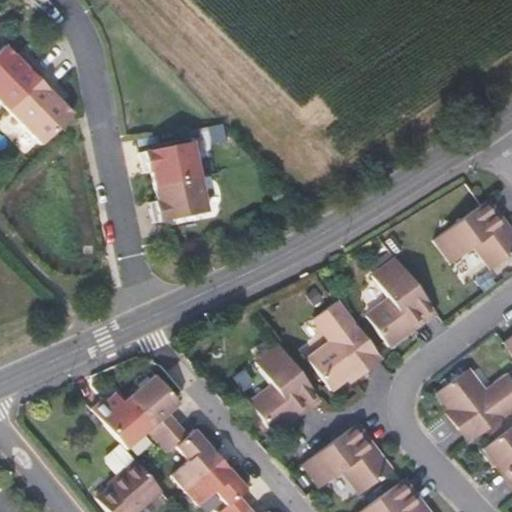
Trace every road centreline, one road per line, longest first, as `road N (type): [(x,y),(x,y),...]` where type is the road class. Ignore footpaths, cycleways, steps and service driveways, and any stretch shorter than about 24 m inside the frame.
road 1 (tertiary): [(136,324),(291,251),(488,127)]
road 2 (residential): [(55,0),(82,38),(136,324)]
road 3 (residential): [(481,511),(419,449),(405,428),(404,404),(421,361),(511,295)]
road 4 (residential): [(136,324),(299,511)]
road 5 (tertiary): [(0,385),(136,324)]
